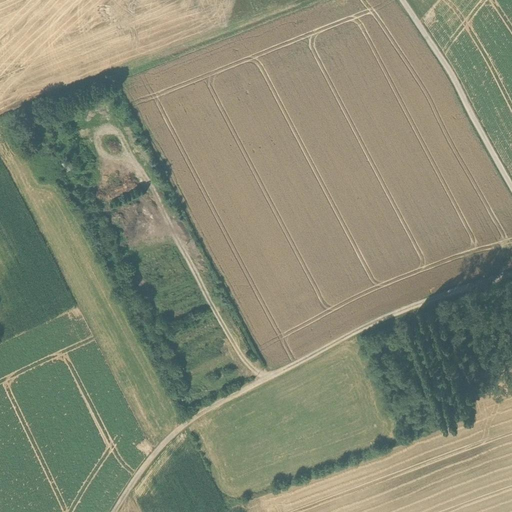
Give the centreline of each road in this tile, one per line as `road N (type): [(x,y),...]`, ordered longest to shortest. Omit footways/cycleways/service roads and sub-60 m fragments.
road 1 (track): [(511,274),(383,322),(183,426),(116,511)]
road 2 (track): [(103,152),(121,157),(144,180),(235,348),(265,381)]
road 3 (track): [(405,0),(511,180)]
